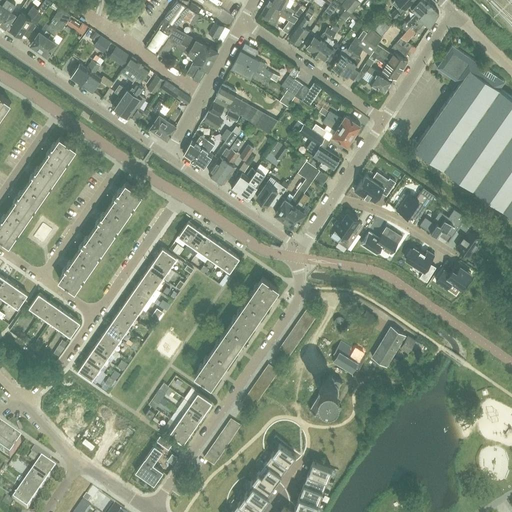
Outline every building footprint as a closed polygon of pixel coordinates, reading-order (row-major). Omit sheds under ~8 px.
[(15,3),(11,0),(0,16),(0,22),(6,27),(15,13),(11,10),(15,3)] [(0,16),(11,0),(4,0),(2,4),(0,2),(0,16)] [(10,27),(21,34),(27,26),(32,30),(52,1),(50,0),(44,0),(39,9),(33,5),(29,11),(28,16),(21,11),(10,27)] [(176,0),(175,0),(144,45),(157,54),(158,52),(158,53),(169,36),(170,35),(175,28),(176,27),(189,7),(176,0)] [(286,4),(288,0),(268,0),(269,1),(292,14),(293,12),(294,12),(295,9),(286,4)] [(334,0),(332,0),(329,5),(326,10),(331,14),(339,3),(334,0)] [(336,0),(351,12),(360,2),(357,0),(336,0)] [(395,17),(403,9),(411,0),(394,0),(392,2),(396,6),(398,6),(391,13),(395,17)] [(405,21),(401,25),(406,30),(410,26),(411,26),(413,23),(413,22),(431,4),(426,0),(418,0),(411,8),(416,13),(410,19),(407,23),(405,21)] [(298,17),(292,14),(269,1),(262,12),(277,20),(280,15),(288,19),(282,29),(287,32),(298,17)] [(308,8),(302,4),(295,13),(302,17),(308,8)] [(416,30),(425,20),(430,25),(439,11),(431,4),(413,22),(413,23),(411,26),(416,30)] [(38,49),(65,10),(60,6),(50,20),(51,21),(43,32),(39,30),(30,43),(31,44),(31,45),(34,47),(35,46),(38,49)] [(310,29),(304,25),(314,11),(309,7),(298,21),(299,22),(290,35),(294,38),(295,39),(298,42),(299,41),(300,42),(310,29)] [(345,21),(349,16),(356,21),(358,18),(351,12),(346,8),(339,16),(345,21)] [(71,14),(70,14),(65,10),(38,49),(42,51),(42,53),(44,55),(46,54),(47,55),(56,41),(52,39),(60,27),(62,28),(71,14)] [(373,28),(381,36),(393,23),(385,16),(373,28)] [(88,26),(82,22),(82,23),(77,30),(83,34),(86,29),(88,27),(88,26)] [(209,32),(215,36),(221,25),(215,22),(209,32)] [(315,34),(306,46),(307,47),(308,48),(310,50),(312,50),(315,52),(332,29),(329,27),(327,26),(320,37),(315,34)] [(176,40),(191,48),(213,60),(218,50),(209,45),(209,44),(206,42),(204,43),(203,42),(196,39),(175,28),(170,35),(176,40)] [(367,33),(363,38),(375,47),(378,44),(382,37),(371,28),(368,32),(367,33)] [(332,29),(315,52),(318,55),(319,56),(321,58),(323,58),(324,58),(325,57),(329,60),(337,49),(332,46),(333,46),(328,43),(336,32),(335,32),(332,29)] [(337,49),(329,60),(332,62),(331,64),(332,65),(333,67),(335,68),(337,68),(340,70),(359,43),(361,41),(365,35),(367,32),(363,29),(363,30),(361,32),(357,38),(356,38),(348,48),(341,49),(338,47),(337,49)] [(98,36),(99,35),(93,31),(88,38),(94,42),(98,36)] [(169,36),(158,53),(164,57),(173,44),(188,52),(196,57),(193,61),(208,69),(213,60),(176,40),(170,35),(169,36)] [(401,36),(396,42),(409,50),(413,44),(401,36)] [(396,42),(392,46),(406,55),(409,50),(396,42)] [(348,76),(349,76),(361,58),(358,56),(364,47),(359,43),(340,70),(343,72),(344,74),(346,76),(348,76)] [(394,51),(392,53),(377,44),(374,50),(401,69),(408,60),(394,51)] [(128,61),(131,56),(114,45),(108,53),(115,58),(118,54),(128,61)] [(408,141),(415,146),(414,148),(511,215),(511,96),(500,88),(505,81),(452,45),(437,67),(459,82),(418,142),(411,137),(408,141)] [(241,50),(237,58),(271,77),(276,81),(279,76),(265,68),(267,64),(241,50)] [(396,78),(401,69),(374,50),(369,57),(374,60),(376,57),(386,64),(382,69),(396,78)] [(114,91),(119,94),(112,105),(121,111),(139,84),(150,69),(131,56),(128,61),(120,71),(133,80),(136,75),(138,77),(129,90),(125,87),(120,84),(114,91)] [(269,81),(271,77),(237,58),(232,66),(251,76),(253,72),(269,81)] [(81,83),(96,61),(93,59),(87,67),(80,62),(71,76),(81,83)] [(96,61),(81,83),(92,91),(102,77),(95,72),(100,64),(96,61)] [(378,70),(371,65),(366,63),(355,78),(360,81),(368,70),(375,75),(370,82),(384,91),(385,89),(387,89),(388,87),(388,85),(392,79),(378,70)] [(296,76),(300,71),(294,67),(289,73),(289,74),(295,78),(296,76)] [(156,74),(147,88),(155,93),(164,80),(156,74)] [(287,88),(295,78),(289,74),(281,84),(287,88)] [(301,100),(310,88),(295,78),(287,88),(287,89),(295,94),(295,96),(301,100)] [(277,121),(242,101),(233,96),(236,90),(222,83),(214,99),(241,113),(240,115),(268,134),(277,121)] [(143,87),(139,84),(121,111),(129,117),(136,108),(138,109),(146,98),(139,94),(143,87)] [(180,90),(173,86),(170,91),(173,93),(172,94),(176,97),(176,96),(180,90)] [(288,105),(295,96),(295,94),(287,89),(280,100),(288,105)] [(176,96),(182,99),(185,94),(180,90),(176,96)] [(0,115),(10,101),(4,97),(5,96),(2,94),(1,95),(0,93),(0,115)] [(185,94),(182,99),(187,104),(191,98),(185,94)] [(154,130),(156,130),(159,132),(176,107),(180,102),(176,99),(164,116),(160,113),(151,126),(152,127),(152,129),(154,130)] [(221,112),(225,105),(214,100),(209,109),(219,115),(221,112)] [(322,106),(319,111),(326,116),(329,111),(322,106)] [(176,107),(159,132),(163,135),(163,136),(165,138),(167,137),(168,138),(177,125),(173,122),(181,110),(176,107)] [(226,115),(236,120),(240,113),(229,108),(226,115)] [(208,110),(202,119),(216,128),(222,119),(208,110)] [(346,114),(343,118),(330,110),(329,111),(326,116),(354,134),(361,124),(346,114)] [(347,144),(354,134),(326,116),(322,121),(327,125),(324,129),(316,124),(313,129),(330,140),(340,148),(344,142),(347,144)] [(304,123),(298,119),(292,128),(298,131),(304,123)] [(325,147),(330,140),(313,129),(304,123),(299,131),(315,142),(309,150),(314,153),(312,155),(322,161),(319,165),(326,169),(328,165),(332,167),(333,166),(335,166),(336,163),(336,162),(339,157),(325,147)] [(240,128),(236,124),(224,141),(229,144),(240,128)] [(208,139),(204,136),(199,133),(194,140),(192,139),(183,154),(193,161),(208,139)] [(50,150),(66,161),(76,147),(70,142),(67,140),(60,136),(53,146),(52,145),(49,149),(50,150)] [(217,177),(234,153),(235,151),(242,140),(238,137),(224,157),(220,155),(209,171),(217,177)] [(215,144),(211,141),(208,139),(193,161),(203,167),(213,153),(210,151),(215,144)] [(288,148),(277,140),(270,150),(281,158),(288,148)] [(248,144),(240,156),(245,159),(250,152),(254,147),(248,144)] [(59,171),(66,161),(50,150),(43,160),(59,171)] [(240,154),(235,151),(234,153),(217,177),(224,182),(236,166),(233,164),(240,154)] [(255,156),(250,152),(245,159),(244,161),(249,165),(255,156)] [(302,156),(294,166),(298,170),(304,162),(306,159),(302,157),(302,156)] [(49,185),(59,171),(43,160),(37,170),(35,169),(32,173),(33,174),(34,174),(49,185)] [(304,192),(313,179),(320,170),(306,160),(298,172),(305,178),(298,188),(298,189),(290,201),(285,198),(275,212),(285,219),(304,192)] [(242,171),(237,179),(231,187),(239,193),(256,170),(256,169),(252,167),(247,175),(244,173),(242,171)] [(247,199),(253,190),(258,183),(264,174),(256,168),(256,169),(256,170),(239,193),(247,199)] [(320,170),(313,179),(322,185),(329,176),(320,170)] [(42,195),(49,185),(34,174),(33,174),(27,184),(42,195)] [(366,174),(354,191),(363,196),(365,194),(374,200),(381,191),(386,195),(396,181),(390,177),(383,186),(366,174)] [(286,187),(276,180),(271,176),(256,197),(267,204),(274,194),(279,198),(286,187)] [(116,196),(132,207),(142,193),(135,188),(133,186),(132,186),(126,182),(119,192),(117,190),(114,195),(116,196)] [(33,209),(42,195),(27,184),(20,194),(18,193),(15,197),(17,198),(33,209)] [(407,192),(396,208),(398,210),(408,216),(409,215),(411,211),(412,210),(419,214),(420,215),(435,194),(423,186),(423,187),(428,190),(426,193),(421,190),(421,189),(415,197),(407,192)] [(304,192),(285,219),(295,226),(305,212),(300,209),(309,196),(304,192)] [(125,217),(132,207),(116,196),(109,206),(125,217)] [(26,219),(33,209),(17,198),(10,208),(26,219)] [(115,231),(125,217),(109,206),(102,216),(101,215),(98,219),(99,220),(115,231)] [(16,233),(26,219),(10,208),(3,218),(2,217),(0,219),(0,222),(16,233)] [(425,216),(420,223),(430,231),(437,235),(438,234),(442,229),(451,235),(452,236),(456,229),(466,216),(462,214),(454,208),(449,216),(440,210),(432,221),(425,216)] [(337,219),(333,225),(336,228),(335,229),(340,233),(339,235),(341,236),(338,241),(348,248),(358,233),(352,229),(358,219),(347,211),(340,221),(337,219)] [(461,239),(456,246),(470,255),(474,249),(476,251),(480,245),(478,244),(482,237),(472,229),(476,223),(466,216),(456,229),(464,235),(462,238),(461,237),(460,238),(461,239)] [(108,241),(115,231),(99,220),(92,230),(108,241)] [(187,244),(189,242),(198,228),(188,221),(178,235),(184,239),(183,241),(187,244)] [(9,243),(16,233),(0,222),(0,237),(2,239),(3,239),(9,243)] [(199,249),(208,235),(198,228),(189,242),(199,249)] [(369,231),(361,243),(376,253),(381,246),(391,253),(403,235),(390,228),(382,240),(369,231)] [(98,255),(108,241),(92,230),(86,240),(84,239),(81,243),(83,244),(98,255)] [(208,258),(209,256),(219,242),(208,235),(199,249),(205,253),(204,255),(208,258)] [(218,265),(219,263),(229,249),(219,242),(209,256),(215,260),(214,262),(218,265)] [(91,265),(98,255),(83,244),(76,254),(91,265)] [(408,255),(406,258),(417,266),(424,270),(420,277),(427,281),(433,271),(436,266),(429,262),(434,254),(433,255),(427,251),(428,250),(427,250),(425,252),(420,249),(420,250),(414,246),(412,248),(411,247),(410,247),(407,253),(407,254),(406,253),(406,254),(408,255)] [(156,257),(169,267),(176,257),(163,247),(156,257)] [(230,270),(233,265),(239,257),(229,249),(219,263),(230,270)] [(81,279),(91,265),(76,254),(69,264),(67,263),(64,267),(66,268),(81,279)] [(162,277),(169,267),(156,257),(149,268),(162,277)] [(184,268),(191,273),(193,269),(187,264),(184,268)] [(444,269),(436,280),(446,287),(451,280),(461,287),(471,272),(460,265),(457,270),(453,267),(450,272),(444,269)] [(74,289),(81,279),(66,268),(59,278),(66,283),(65,283),(68,285),(74,289)] [(162,277),(149,268),(142,278),(155,287),(162,277)] [(261,312),(273,296),(278,287),(262,276),(245,301),(261,312)] [(155,287),(142,278),(135,288),(148,297),(155,287)] [(0,293),(8,299),(17,286),(7,279),(0,288),(0,293)] [(179,289),(184,282),(180,280),(176,286),(179,289)] [(18,306),(28,293),(17,286),(8,299),(18,306)] [(141,307),(148,297),(135,288),(128,298),(141,307)] [(40,313),(49,299),(39,292),(29,306),(40,313)] [(147,312),(141,307),(128,298),(120,308),(134,318),(138,312),(144,316),(147,312)] [(50,320),(59,306),(49,299),(40,313),(50,320)] [(168,302),(163,299),(161,301),(159,304),(164,308),(168,302)] [(245,336),(261,312),(245,301),(229,325),(245,336)] [(317,315),(320,310),(310,304),(307,308),(317,315)] [(60,327),(70,314),(59,306),(50,320),(60,327)] [(160,310),(157,307),(152,315),(155,317),(158,319),(163,312),(160,310)] [(127,328),(134,318),(120,308),(113,318),(127,328)] [(303,314),(313,320),(317,316),(307,309),(303,314)] [(367,310),(363,315),(366,317),(364,320),(369,323),(374,315),(367,310)] [(70,314),(60,327),(70,334),(80,321),(70,314)] [(310,325),(313,320),(303,314),(300,319),(310,325)] [(342,315),(341,316),(340,316),(339,316),(338,316),(337,316),(337,317),(336,317),(336,318),(336,319),(335,319),(335,320),(335,321),(335,322),(336,323),(336,324),(337,324),(338,325),(339,325),(340,325),(341,325),(342,325),(343,324),(344,323),(344,322),(345,322),(345,321),(345,320),(344,319),(344,318),(343,317),(344,317),(342,315)] [(120,338),(127,328),(113,318),(106,328),(120,338)] [(307,330),(310,325),(300,319),(297,324),(307,330)] [(303,335),(307,330),(297,324),(293,328),(303,335)] [(228,360),(245,336),(229,325),(212,349),(228,360)] [(390,325),(372,356),(387,365),(399,344),(401,345),(400,346),(408,351),(415,338),(407,334),(407,335),(404,334),(405,333),(390,325)] [(120,338),(106,328),(99,338),(113,348),(117,342),(120,338)] [(300,340),(303,335),(293,328),(290,333),(300,340)] [(297,345),(300,340),(290,333),(287,338),(297,345)] [(106,358),(113,348),(99,338),(92,349),(106,358)] [(293,349),(297,345),(287,338),(283,343),(293,349)] [(69,344),(63,339),(54,353),(59,356),(69,344)] [(136,339),(131,346),(137,349),(141,343),(136,339)] [(376,364),(365,357),(365,356),(341,341),(334,352),(337,354),(334,360),(352,371),(355,366),(359,368),(363,360),(368,363),(371,374),(378,372),(376,364)] [(39,350),(41,346),(35,342),(33,346),(38,350),(39,350)] [(290,354),(293,349),(283,343),(280,348),(290,354)] [(103,362),(106,358),(92,349),(85,359),(99,368),(103,362)] [(211,385),(228,360),(212,349),(195,374),(202,379),(205,381),(211,385)] [(394,357),(390,364),(395,368),(400,361),(394,357)] [(99,368),(85,359),(77,371),(90,381),(99,368)] [(122,359),(118,365),(123,369),(127,363),(122,359)] [(266,368),(276,375),(279,370),(269,363),(266,368)] [(272,380),(276,375),(266,368),(263,373),(272,380)] [(115,370),(111,376),(116,380),(120,373),(115,370)] [(269,384),(272,380),(263,373),(259,378),(269,384)] [(318,393),(318,394),(310,408),(320,415),(330,399),(331,399),(333,398),(334,398),(335,397),(336,396),(337,395),(338,393),(339,392),(339,391),(339,389),(339,388),(339,387),(338,386),(342,381),(330,373),(327,378),(326,378),(324,379),(323,379),(323,380),(322,381),(320,379),(318,381),(316,384),(319,386),(319,387),(318,388),(318,389),(318,390),(318,391),(318,392),(318,393)] [(109,376),(105,382),(110,385),(110,386),(111,386),(112,385),(115,379),(113,378),(109,376)] [(265,389),(269,384),(259,378),(256,383),(265,389)] [(74,380),(69,387),(85,399),(86,398),(88,395),(91,391),(74,380)] [(165,392),(169,386),(168,386),(164,383),(160,389),(165,392)] [(262,394),(265,389),(256,383),(252,387),(262,394)] [(85,399),(69,387),(64,395),(80,406),(83,402),(85,399)] [(259,399),(262,394),(252,387),(249,392),(259,399)] [(205,411),(211,401),(198,391),(191,402),(205,411)] [(255,404),(259,399),(249,392),(246,397),(255,404)] [(78,410),(80,406),(64,395),(59,402),(75,414),(75,413),(78,410)] [(252,409),(255,404),(246,397),(242,402),(252,409)] [(73,417),(75,414),(59,402),(53,410),(69,421),(73,417)] [(184,412),(198,421),(205,411),(191,402),(184,412)] [(341,406),(340,405),(334,402),(327,414),(334,418),(341,406)] [(145,415),(151,419),(155,412),(149,408),(145,415)] [(177,422),(190,432),(196,423),(198,421),(184,412),(177,422)] [(85,413),(76,426),(82,431),(92,418),(85,413)] [(228,422),(238,429),(241,424),(231,417),(228,422)] [(92,418),(82,431),(89,435),(98,422),(92,418)] [(98,422),(89,435),(95,440),(104,427),(98,422)] [(183,442),(190,432),(177,422),(170,433),(183,442)] [(234,434),(238,429),(228,422),(225,427),(234,434)] [(0,427),(0,451),(10,458),(15,452),(17,449),(21,442),(0,427)] [(104,427),(95,440),(101,444),(110,431),(104,427)] [(231,439),(234,434),(225,427),(221,432),(231,439)] [(110,431),(101,444),(108,449),(117,435),(110,431)] [(228,444),(231,439),(221,432),(218,437),(228,444)] [(117,435),(108,449),(114,453),(123,440),(117,435)] [(169,449),(172,444),(160,436),(157,440),(169,449)] [(224,449),(228,444),(218,437),(214,442),(224,449)] [(123,440),(114,453),(120,457),(129,444),(123,440)] [(221,454),(224,449),(214,442),(211,447),(221,454)] [(280,442),(272,452),(288,463),(292,458),(295,453),(280,442)] [(129,444),(120,457),(126,462),(135,449),(129,444)] [(155,444),(145,458),(145,457),(136,471),(154,483),(163,470),(154,464),(163,450),(155,444)] [(35,469),(48,479),(56,468),(49,464),(52,458),(35,447),(32,452),(42,459),(35,469)] [(217,458),(221,454),(211,447),(208,452),(217,458)] [(135,449),(126,462),(133,466),(142,453),(135,449)] [(214,463),(217,458),(208,452),(204,457),(214,463)] [(272,452),(265,461),(281,473),(285,467),(288,463),(272,452)] [(309,471),(308,471),(327,478),(332,467),(313,459),(311,465),(309,471)] [(265,461),(258,471),(274,483),(274,482),(278,477),(281,473),(265,461)] [(41,489),(48,479),(35,469),(28,480),(41,489)] [(258,471),(251,480),(269,494),(269,493),(267,492),(271,487),(274,483),(258,471)] [(304,482),(322,490),(327,478),(308,471),(306,476),(304,482)] [(34,499),(41,489),(28,480),(21,490),(34,499)] [(252,482),(245,492),(262,503),(266,498),(269,494),(251,480),(250,481),(252,482)] [(300,493),(299,493),(318,501),(322,490),(304,482),(302,487),(300,493)] [(27,510),(34,499),(21,490),(14,500),(27,510)] [(245,492),(238,501),(253,511),(255,511),(259,507),(262,503),(245,492)] [(295,504),(295,505),(306,509),(312,511),(313,511),(318,501),(299,493),(298,498),(295,504)] [(86,494),(83,500),(88,503),(91,498),(86,494)] [(86,511),(91,505),(83,500),(74,511),(86,511)] [(253,511),(238,501),(231,511),(232,511),(253,511)]
